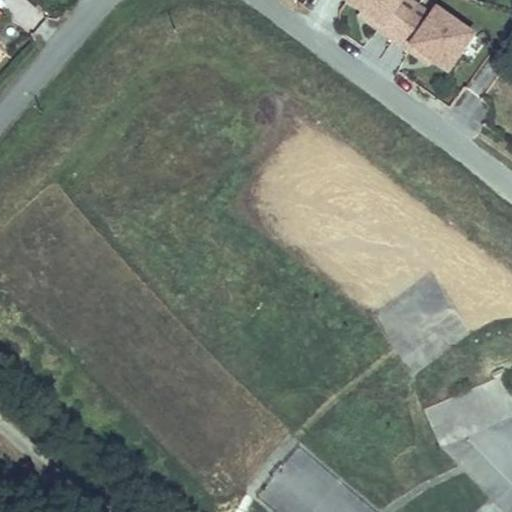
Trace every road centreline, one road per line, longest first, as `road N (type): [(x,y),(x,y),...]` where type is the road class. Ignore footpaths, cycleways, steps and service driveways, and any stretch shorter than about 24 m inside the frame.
road 1 (residential): [(511,190),(291,21),(251,0)]
road 2 (residential): [(119,0),(0,124)]
